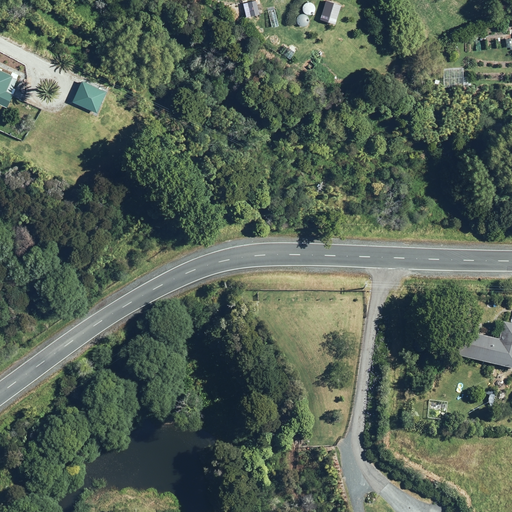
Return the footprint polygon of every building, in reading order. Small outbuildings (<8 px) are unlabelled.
[(262,14),(259,0),(256,0),(244,2),(247,16),(262,14)] [(319,6),(309,0),(305,0),(293,21),(305,29),(319,6)] [(16,78),(0,70),(0,104),(4,106),(16,78)] [(460,329),(454,355),(511,368),(511,325),(500,323),(496,338),(460,329)] [(437,439),(430,439),(430,449),(439,449),(438,452),(451,452),(451,439),(443,439),(444,436),(437,435),(437,439)]
